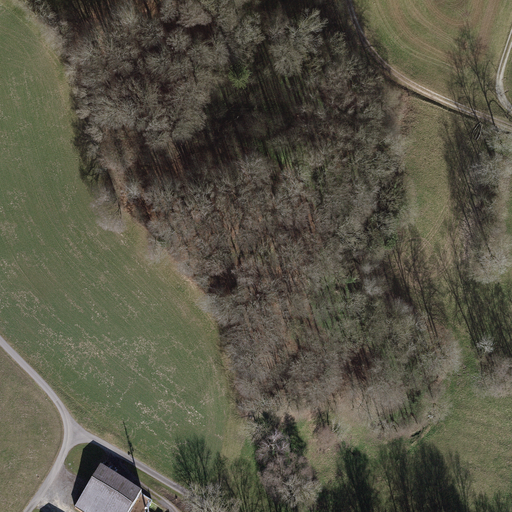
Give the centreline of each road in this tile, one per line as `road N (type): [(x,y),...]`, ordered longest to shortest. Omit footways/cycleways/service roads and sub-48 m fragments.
road 1 (track): [(511,126),(389,70),(349,0)]
road 2 (unclassified): [(38,498),(71,428),(0,339)]
road 3 (track): [(223,511),(71,428)]
